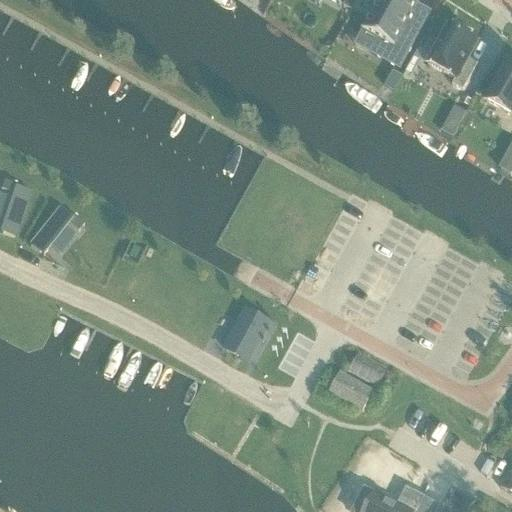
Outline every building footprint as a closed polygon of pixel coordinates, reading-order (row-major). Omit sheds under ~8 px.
[(419,3),(414,0),(380,0),(354,47),(400,72),(432,14),(418,6),(419,3)] [(477,43),(449,27),(427,66),(455,81),(452,87),(463,93),(474,72),(464,66),(467,60),(477,43)] [(511,65),(507,63),(486,101),(511,115),(511,65)] [(12,195),(0,231),(0,234),(16,239),(30,194),(16,189),(18,185),(4,181),(1,191),(12,195)] [(59,210),(29,247),(43,258),(68,226),(78,234),(85,225),(74,217),(71,219),(59,210)] [(13,283),(8,295),(32,306),(38,295),(13,283)] [(263,326),(241,314),(220,353),(242,365),(263,326)] [(278,339),(271,352),(310,371),(317,358),(278,339)] [(388,371),(359,355),(349,374),(378,389),(388,371)] [(363,413),(373,395),(339,376),(329,394),(363,413)] [(380,388),(393,394),(399,382),(386,376),(380,388)] [(227,399),(216,418),(236,429),(246,410),(227,399)] [(371,463),(383,467),(380,473),(406,485),(416,460),(380,444),(371,463)] [(511,472),(501,490),(511,497),(511,472)] [(439,511),(451,490),(433,481),(419,507),(402,498),(397,507),(374,495),(366,490),(354,511),(439,511)] [(481,511),(484,508),(476,503),(469,511),(481,511)]
